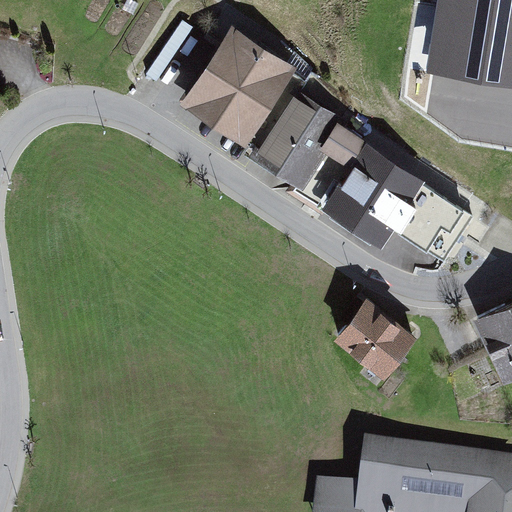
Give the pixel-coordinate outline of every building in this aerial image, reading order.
[(511,0),(444,0),(437,44),(435,61),(511,73),(511,0)] [(188,96),(260,145),(306,76),(311,69),(281,39),(226,3),(207,31),(224,42),(188,96)] [(373,121),(306,76),(260,145),(303,174),(296,186),(326,206),(355,162),(369,172),(381,154),(360,140),(373,121)] [(416,178),(381,154),(369,172),(355,162),(326,206),(325,208),(374,241),(389,220),(444,256),(471,215),(416,178)] [(367,298),(338,333),(383,370),(412,334),(367,298)] [(511,299),(477,316),(504,375),(511,371),(511,299)] [(511,511),(511,470),(511,461),(367,444),(362,488),(320,483),(316,511),(511,511)]
